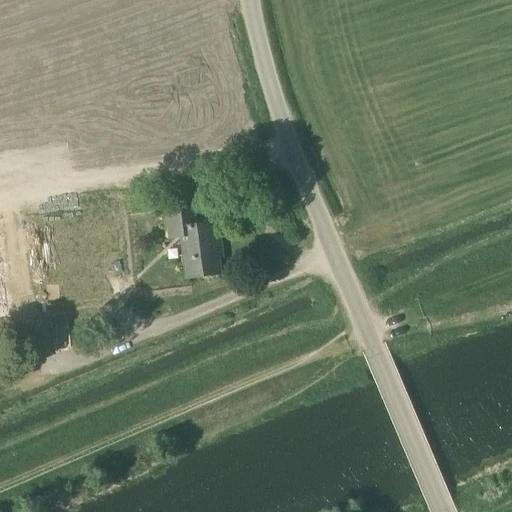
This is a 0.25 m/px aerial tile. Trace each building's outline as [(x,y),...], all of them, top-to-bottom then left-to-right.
[(129,0),(117,4),(124,26),(191,6),(190,2),(198,0),(129,0)] [(154,85),(172,136),(224,118),(213,85),(216,84),(211,69),(200,73),(199,70),(154,85)] [(106,274),(93,120),(36,125),(41,185),(15,188),(20,248),(49,246),(46,220),(73,218),(76,264),(88,263),(89,275),(106,274)] [(141,266),(131,173),(108,175),(119,268),(141,266)] [(196,227),(194,206),(163,209),(167,241),(180,239),(186,279),(220,275),(216,250),(220,249),(217,224),(196,227)]
